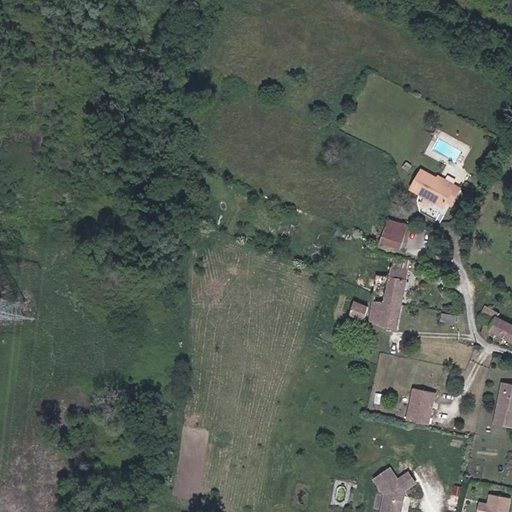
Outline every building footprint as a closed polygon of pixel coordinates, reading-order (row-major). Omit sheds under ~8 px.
[(422,170),(411,189),(443,208),(447,202),(453,191),(437,181),(438,179),(422,170)] [(439,177),(438,179),(437,181),(453,191),(447,202),(451,204),(460,189),(439,177)] [(384,243),(400,248),(401,249),(409,227),(389,221),(382,242),(384,243)] [(400,248),(384,243),(381,250),(397,256),(400,248)] [(373,302),(402,307),(410,270),(392,266),(390,277),(377,275),(373,302)] [(350,315),(354,301),(348,298),(344,312),(350,315)] [(354,301),(350,315),(350,316),(365,322),(369,307),(354,301)] [(402,307),(373,302),(372,302),(370,321),(381,327),(397,330),(402,307)] [(492,315),(507,321),(508,318),(486,305),(479,317),(488,322),(492,315)] [(456,316),(443,313),(441,322),(455,324),(456,316)] [(492,315),(488,322),(481,334),(488,341),(493,333),(511,342),(511,324),(507,321),(492,315)] [(511,383),(503,381),(494,423),(511,427),(511,383)] [(429,424),(436,392),(415,387),(407,419),(429,424)] [(394,479),(386,467),(370,477),(380,493),(378,511),(398,511),(400,489),(411,482),(405,472),(394,479)] [(508,511),(511,498),(491,494),(487,511),(508,511)]
